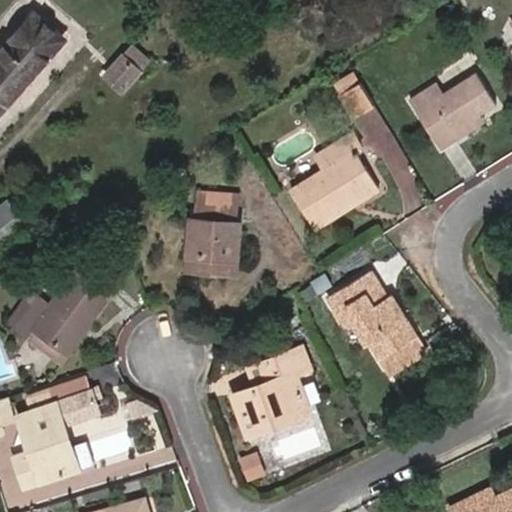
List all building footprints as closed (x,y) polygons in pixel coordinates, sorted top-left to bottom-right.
[(0,54),(0,110),(64,38),(36,13),(0,54)] [(141,69),(149,59),(133,44),(124,53),(141,69)] [(123,87),(141,69),(124,53),(107,72),(123,87)] [(346,95),(366,83),(352,61),(332,74),(346,95)] [(446,90),(440,79),(413,96),(437,134),(452,125),(456,131),(484,113),(501,102),(479,69),(446,90)] [(366,83),(346,95),(357,115),(377,102),(366,83)] [(357,115),(360,121),(382,109),(377,102),(357,115)] [(437,134),(444,146),(487,119),(484,113),(456,131),(452,125),(437,134)] [(321,151),(328,164),(294,185),(318,224),(350,204),(351,197),(358,193),(361,197),(383,184),(360,148),(366,144),(357,128),(321,151)] [(222,203),(222,192),(200,191),(198,216),(194,216),(188,267),(238,273),(239,259),(232,258),(235,220),(236,204),(222,203)] [(236,204),(237,193),(222,192),(222,203),(236,204)] [(350,204),(361,197),(358,193),(351,197),(350,204)] [(0,204),(0,245),(30,221),(10,197),(0,204)] [(239,259),(243,221),(235,220),(232,258),(239,259)] [(111,292),(118,281),(87,261),(81,272),(111,292)] [(372,268),(329,294),(341,313),(353,306),(374,339),(372,340),(392,372),(430,349),(395,291),(389,295),(372,268)] [(19,326),(28,332),(26,335),(64,361),(72,350),(68,348),(87,320),(92,323),(113,294),(111,292),(81,272),(77,269),(52,304),(40,296),(19,326)] [(31,290),(10,319),(19,326),(40,296),(31,290)] [(300,313),(293,301),(280,307),(288,319),(300,313)] [(352,321),(366,344),(372,340),(374,339),(353,306),(341,313),(346,324),(352,321)] [(72,350),(73,351),(92,323),(87,320),(68,348),(72,350)] [(304,343),(269,358),(276,377),(262,382),(261,382),(236,391),(251,432),(270,425),(268,418),(310,403),(299,372),(313,368),(304,343)] [(269,358),(254,363),(261,382),(262,382),(276,377),(269,358)] [(54,402),(37,408),(20,413),(32,450),(16,454),(26,486),(75,470),(65,439),(71,438),(66,422),(102,410),(98,397),(104,396),(102,388),(54,402)] [(51,392),(34,397),(37,408),(54,402),(51,392)] [(2,423),(15,420),(7,395),(0,396),(0,433),(4,432),(2,423)] [(158,411),(141,400),(133,402),(138,418),(158,411)] [(270,425),(313,409),(310,403),(268,418),(270,425)] [(75,470),(81,469),(71,438),(65,439),(75,470)] [(451,504),(454,511),(461,511),(496,495),(491,485),(451,504)] [(511,511),(511,487),(496,495),(461,511),(511,511)] [(151,511),(147,497),(93,511),(151,511)]
